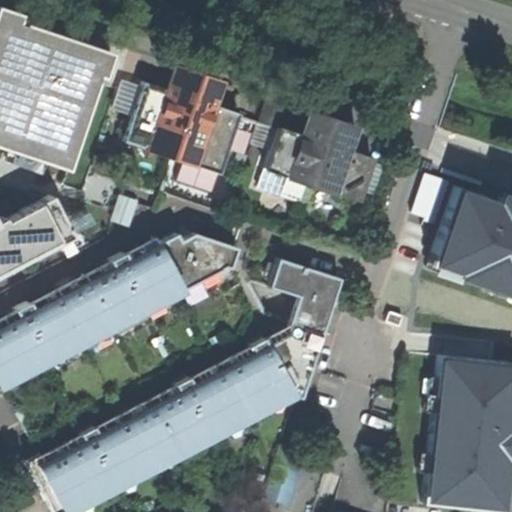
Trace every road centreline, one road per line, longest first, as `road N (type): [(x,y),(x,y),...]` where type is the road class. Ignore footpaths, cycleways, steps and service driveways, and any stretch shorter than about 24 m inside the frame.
road 1 (residential): [(333,450),(356,372),(362,299),(463,2)]
road 2 (unknown): [(372,267),(511,308)]
